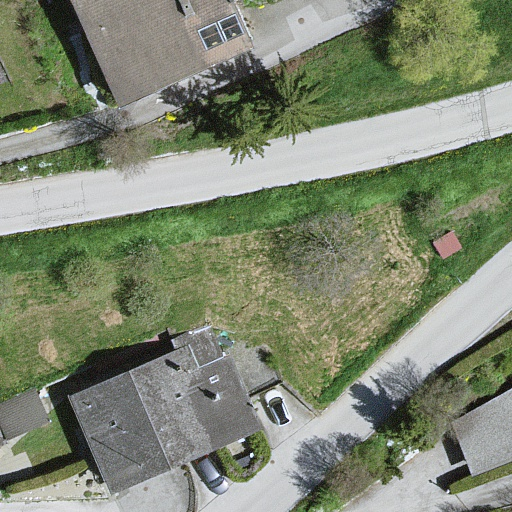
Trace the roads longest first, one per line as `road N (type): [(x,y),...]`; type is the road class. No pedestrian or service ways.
road 1 (residential): [(511,104),(289,160),(0,211)]
road 2 (residential): [(255,511),(511,275)]
